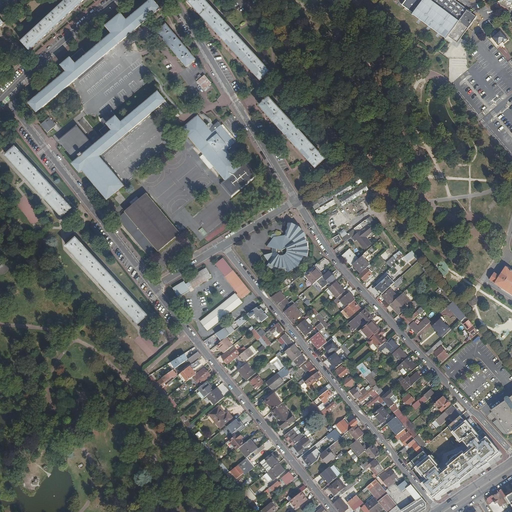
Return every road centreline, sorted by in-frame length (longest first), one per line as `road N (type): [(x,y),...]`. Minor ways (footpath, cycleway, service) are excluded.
road 1 (residential): [(438,510),(222,246)]
road 2 (residential): [(296,200),(363,294),(511,453)]
road 3 (residential): [(153,288),(333,511)]
road 4 (residential): [(3,96),(153,288)]
road 5 (residential): [(296,200),(175,0)]
road 6 (residential): [(3,96),(115,0)]
